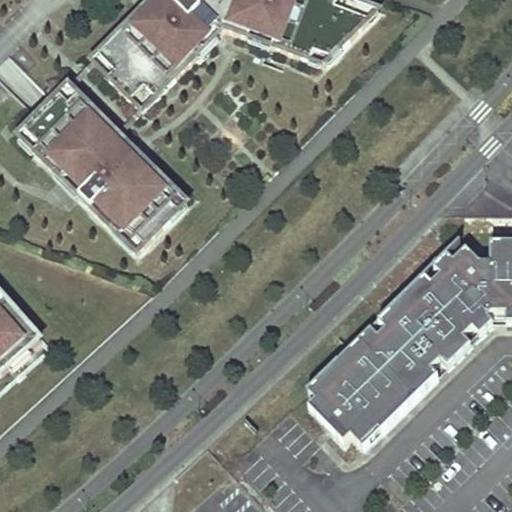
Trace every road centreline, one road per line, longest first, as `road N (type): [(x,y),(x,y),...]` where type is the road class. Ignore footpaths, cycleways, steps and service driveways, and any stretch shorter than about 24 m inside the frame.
road 1 (secondary): [(511,74),(294,300),(65,511)]
road 2 (secondary): [(113,511),(511,122)]
